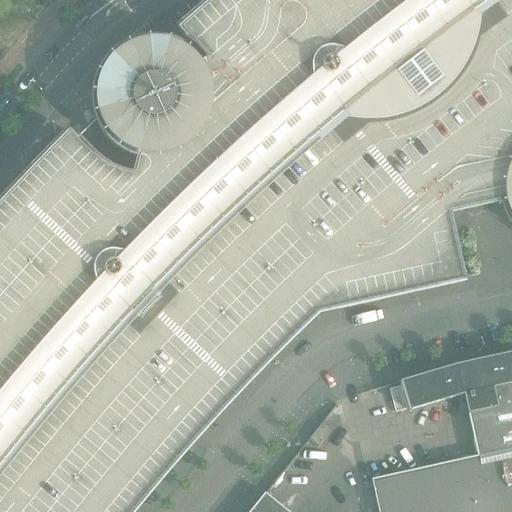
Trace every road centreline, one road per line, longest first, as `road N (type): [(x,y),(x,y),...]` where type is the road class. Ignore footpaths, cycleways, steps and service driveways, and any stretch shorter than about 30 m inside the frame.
road 1 (residential): [(197,511),(329,353),(511,307)]
road 2 (tertiary): [(0,145),(84,46),(144,0)]
road 3 (tertiary): [(103,0),(0,107)]
